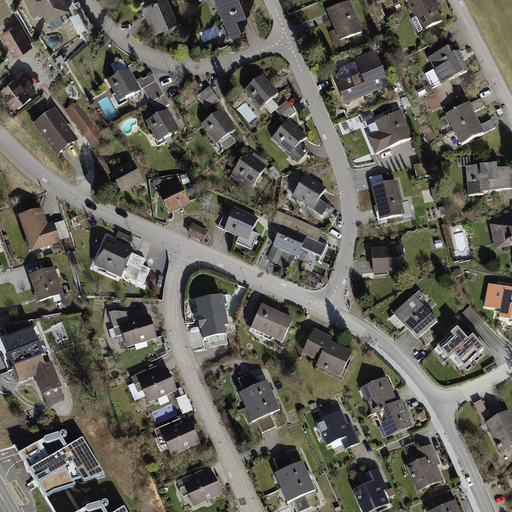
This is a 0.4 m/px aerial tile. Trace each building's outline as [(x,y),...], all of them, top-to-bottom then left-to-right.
[(26,0),(31,11),(41,7),(46,17),(68,6),(65,0),(26,0)] [(167,0),(150,0),(140,4),(153,32),(177,21),(167,0)] [(201,0),(202,1),(204,0),(214,0),(229,36),(242,30),(235,15),(249,9),(244,0),(201,0)] [(411,19),(418,32),(443,20),(436,7),(439,6),(437,1),(434,2),(432,0),(408,0),(417,16),(411,19)] [(347,45),(345,40),(364,32),(351,1),(328,10),(336,30),(329,33),(336,50),(347,45)] [(82,13),(73,15),(78,31),(87,28),(82,13)] [(19,24),(1,34),(14,58),(32,47),(19,24)] [(457,97),(447,77),(463,69),(453,49),(450,50),(447,44),(426,54),(432,67),(422,72),(429,86),(421,90),(431,110),(457,97)] [(337,82),(345,102),(390,84),(376,50),(356,58),(358,61),(334,71),(338,82),(337,82)] [(107,79),(119,100),(140,89),(128,67),(107,79)] [(0,85),(0,88),(12,105),(16,103),(18,105),(31,96),(29,93),(37,88),(23,69),(0,85)] [(245,88),(260,106),(264,103),(270,111),(278,104),(272,97),(279,91),(264,73),(245,88)] [(141,77),(137,79),(149,100),(158,95),(164,105),(168,102),(155,79),(146,84),(141,77)] [(209,85),(196,95),(205,107),(218,97),(209,85)] [(481,97),(446,114),(454,128),(478,117),(474,109),(484,104),(481,97)] [(286,100),(275,108),(284,120),(295,111),(286,100)] [(75,101),(65,109),(92,146),(103,138),(75,101)] [(200,121),(215,140),(235,125),(220,106),(200,121)] [(33,123),(57,154),(78,138),(55,107),(33,123)] [(146,121),(158,141),(179,129),(168,109),(146,121)] [(368,137),(375,153),(413,137),(402,110),(395,113),(394,110),(385,114),(386,117),(376,121),(381,132),(368,137)] [(478,117),(454,128),(461,143),(495,126),(491,119),(481,124),(478,117)] [(272,136),(297,160),(307,150),(298,141),(305,134),(288,118),(272,136)] [(232,169),(252,183),(265,163),(246,150),(232,169)] [(110,167),(121,190),(143,179),(132,157),(110,167)] [(436,161),(415,166),(418,179),(439,174),(436,161)] [(465,164),(468,194),(484,193),(484,189),(511,187),(511,167),(510,168),(509,165),(481,168),(480,163),(465,164)] [(292,193),(321,213),(327,204),(318,198),(326,187),(306,174),(292,193)] [(157,189),(168,211),(189,201),(178,178),(157,189)] [(372,187),(380,220),(403,214),(395,182),(372,187)] [(438,183),(430,185),(434,200),(442,198),(438,183)] [(238,237),(237,240),(251,246),(257,235),(250,232),(256,218),(234,208),(223,231),(238,237)] [(49,230),(42,209),(19,216),(27,242),(39,238),(42,247),(71,237),(67,224),(49,230)] [(511,245),(511,218),(489,223),(495,249),(511,245)] [(207,229),(192,222),(187,233),(202,240),(207,229)] [(273,244),(296,255),(302,244),(318,251),(321,243),(282,225),(273,244)] [(119,231),(117,236),(130,241),(132,236),(119,231)] [(106,234),(93,262),(121,274),(125,263),(138,269),(134,279),(142,283),(150,267),(142,263),(145,257),(131,251),(133,246),(106,234)] [(442,241),(435,242),(436,249),(443,248),(442,241)] [(371,246),(373,271),(404,269),(403,245),(371,246)] [(30,276),(39,303),(60,296),(64,307),(71,304),(68,294),(64,295),(55,268),(30,276)] [(511,290),(489,286),(485,307),(501,310),(500,317),(511,319),(511,290)] [(405,326),(417,338),(437,319),(420,301),(425,296),(419,289),(394,312),(406,325),(405,326)] [(202,337),(226,332),(223,313),(226,312),(222,293),(195,298),(202,337)] [(270,336),(281,341),(292,316),(262,303),(249,331),(269,340),(270,336)] [(484,321),(470,307),(459,317),(473,332),(484,321)] [(119,321),(126,344),(155,335),(148,312),(128,318),(126,309),(113,308),(108,310),(111,323),(119,321)] [(0,353),(8,372),(12,370),(42,358),(50,355),(38,326),(30,329),(31,331),(24,333),(23,331),(13,335),(13,336),(9,338),(7,334),(0,337),(0,353)] [(316,363),(339,375),(351,350),(330,340),(332,336),(314,327),(302,351),(318,359),(316,363)] [(469,342),(457,330),(437,349),(449,361),(453,356),(469,342)] [(485,350),(473,338),(469,342),(453,356),(465,369),(485,350)] [(17,383),(35,376),(47,371),(45,365),(42,358),(12,370),(17,383)] [(52,363),(45,365),(47,371),(35,376),(48,408),(65,401),(60,389),(62,388),(52,363)] [(141,387),(147,401),(176,388),(166,366),(157,370),(154,364),(130,374),(136,389),(141,387)] [(239,392),(246,406),(273,394),(267,380),(257,384),(252,372),(238,378),(243,390),(239,392)] [(376,412),(397,402),(386,378),(361,389),(372,414),(376,412)] [(188,394),(179,397),(184,414),(194,410),(188,394)] [(273,394),(246,406),(252,420),(255,419),(261,432),(275,426),(270,413),(280,409),(273,394)] [(481,399),(473,403),(478,412),(486,408),(481,399)] [(397,402),(376,412),(387,437),(412,426),(401,401),(397,402)] [(511,416),(508,410),(486,421),(501,451),(510,447),(511,451),(511,416)] [(341,439),(346,450),(361,443),(352,424),(349,425),(343,412),(317,423),(327,446),(341,439)] [(165,441),(171,454),(200,441),(190,419),(181,423),(178,417),(154,428),(160,443),(165,441)] [(64,433),(63,433),(62,434),(45,439),(19,455),(45,498),(55,492),(75,486),(72,481),(81,479),(84,483),(105,476),(82,440),(67,449),(62,440),(64,440),(65,440),(66,439),(67,438),(67,436),(66,435),(65,434),(64,433)] [(406,469),(416,491),(442,480),(437,468),(441,466),(432,446),(417,453),(421,462),(406,469)] [(280,485),(308,473),(302,459),(292,463),(286,451),(273,457),(278,469),(274,471),(280,485)] [(188,493),(194,506),(223,494),(213,471),(204,475),(202,469),(177,480),(184,495),(188,493)] [(354,492),(362,511),(371,511),(390,504),(385,492),(389,490),(380,470),(365,477),(369,486),(354,492)] [(308,473),(280,485),(287,499),(290,498),(296,511),(310,505),(309,503),(319,499),(308,473)] [(459,511),(454,500),(427,511),(459,511)] [(106,503),(105,503),(104,503),(87,508),(81,511),(126,511),(125,509),(119,511),(105,511),(104,509),(106,509),(107,509),(108,508),(109,507),(109,506),(108,504),(108,503),(106,503)]
